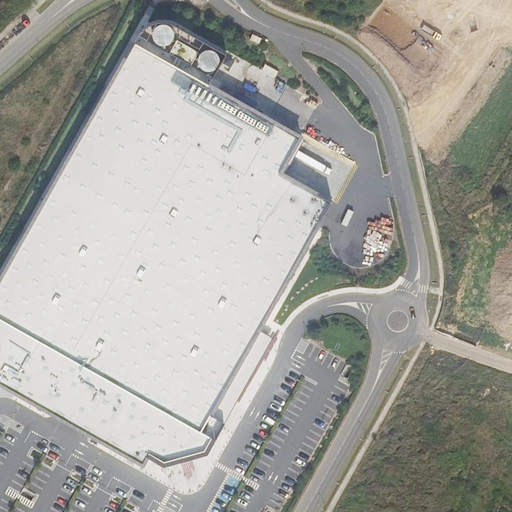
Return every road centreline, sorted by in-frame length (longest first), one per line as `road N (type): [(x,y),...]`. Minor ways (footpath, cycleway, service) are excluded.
road 1 (residential): [(417,252),(390,130),(371,84),(329,49),(275,30),(230,0)]
road 2 (unknown): [(417,125),(488,25),(511,20)]
road 3 (residential): [(305,511),(374,386)]
